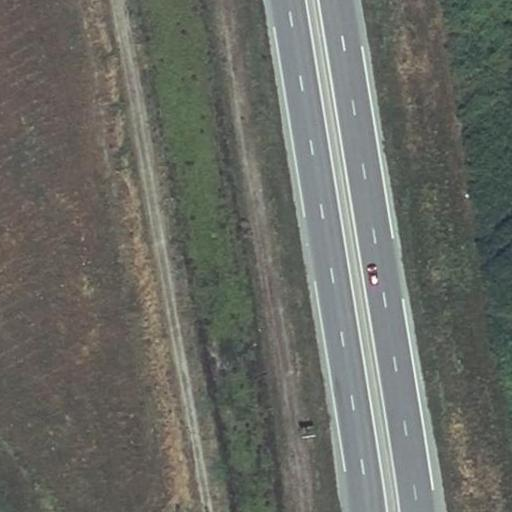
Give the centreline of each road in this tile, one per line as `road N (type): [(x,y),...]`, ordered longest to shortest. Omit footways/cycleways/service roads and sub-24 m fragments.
road 1 (secondary): [(416,511),(415,418),(341,0)]
road 2 (secondary): [(287,0),(361,511)]
